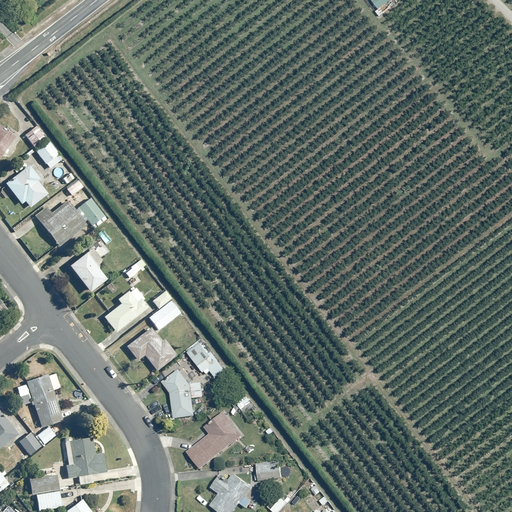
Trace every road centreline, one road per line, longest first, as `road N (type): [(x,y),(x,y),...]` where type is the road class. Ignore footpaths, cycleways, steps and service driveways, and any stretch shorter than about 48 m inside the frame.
road 1 (residential): [(49,318),(141,433),(156,485),(154,511)]
road 2 (tertiary): [(97,0),(0,75)]
